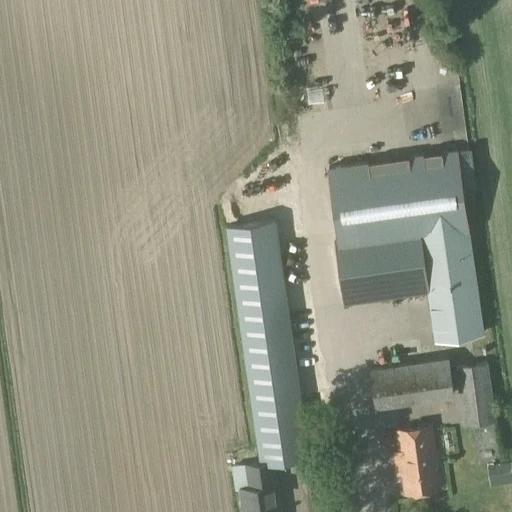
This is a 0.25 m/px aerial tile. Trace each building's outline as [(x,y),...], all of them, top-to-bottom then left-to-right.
[(339,236),(335,237),(345,302),(428,290),(435,339),(483,332),(457,148),(329,167),(339,236)] [(311,456),(296,357),(276,215),(224,222),(245,365),(259,461),(259,464),(274,462),(311,456)] [(448,356),(371,368),(376,403),(453,392),(448,356)] [(488,361),(456,366),(465,425),(497,420),(488,361)] [(399,449),(391,450),(395,474),(403,473),(405,493),(440,488),(431,424),(396,429),(399,449)] [(496,462),(499,483),(511,480),(511,468),(511,460),(496,462)] [(250,485),(240,487),(243,511),(281,511),(274,462),(259,464),(259,461),(246,463),(250,485)]
